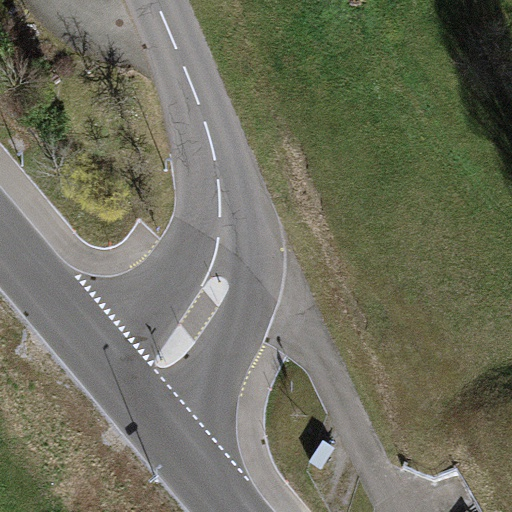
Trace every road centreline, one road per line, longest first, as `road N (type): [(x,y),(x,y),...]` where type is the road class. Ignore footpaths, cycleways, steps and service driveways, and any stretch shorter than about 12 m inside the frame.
road 1 (tertiary): [(130,394),(197,327),(230,257),(228,197),(158,0)]
road 2 (secondary): [(0,240),(130,394)]
road 3 (secondary): [(130,394),(229,511)]
